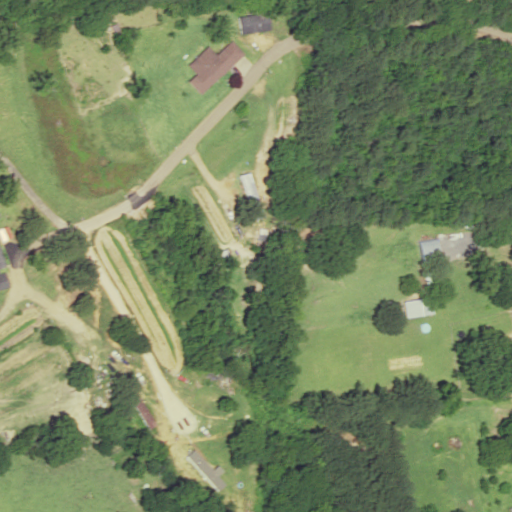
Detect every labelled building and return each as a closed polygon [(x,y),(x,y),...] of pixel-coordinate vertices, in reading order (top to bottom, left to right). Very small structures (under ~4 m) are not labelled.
[(236,15),(237,32),(267,29),(265,13),(236,15)] [(214,55),(206,46),(185,64),(193,74),(185,80),(197,94),(243,54),(231,40),(214,55)] [(238,174),(252,219),(261,216),(247,171),(238,174)] [(437,260),(435,239),(416,242),(419,262),(437,260)] [(403,317),(431,314),(429,298),(401,301),(403,317)] [(62,348),(82,383),(91,378),(71,342),(62,348)]
